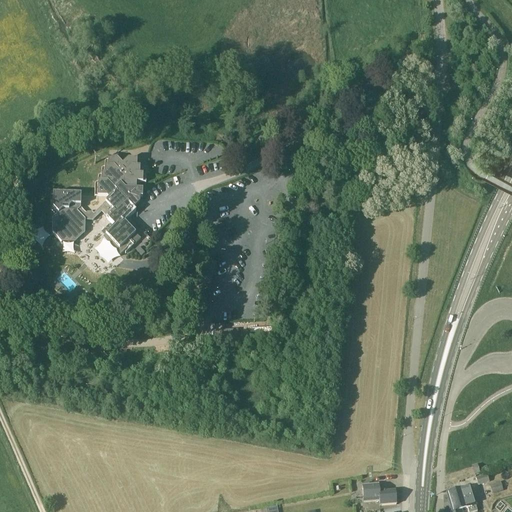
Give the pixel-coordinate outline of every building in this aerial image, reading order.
[(52,233),(52,235),(53,236),(60,243),(61,243),(62,243),(75,244),(79,239),(84,234),(85,223),(92,223),(101,214),(113,227),(102,238),(119,256),(128,247),(130,249),(140,239),(136,234),(126,225),(124,223),(129,218),(136,212),(134,209),(140,203),(140,198),(142,198),(143,191),(143,190),(136,190),(136,183),(143,183),(143,177),(143,175),(140,175),(140,169),(140,167),(137,167),(137,161),(137,160),(128,159),(122,165),(117,159),(108,159),(108,161),(108,167),(105,167),(105,169),(105,174),(101,174),(101,176),(101,182),(98,182),(98,183),(98,197),(107,197),(109,200),(93,215),(92,213),(87,213),(86,214),(80,209),(81,196),(53,195),(52,209),(58,215),(52,220),(52,233)] [(141,257),(145,254),(139,248),(136,251),(141,257)] [(198,287),(210,290),(216,266),(204,263),(198,287)] [(73,302),(77,314),(92,309),(88,297),(73,302)] [(215,346),(224,346),(224,331),(214,332),(215,346)] [(487,475),(476,478),(478,486),(490,483),(487,475)] [(501,482),(490,486),(492,495),(503,491),(501,482)] [(395,492),(387,493),(386,491),(379,492),(378,485),(362,487),(364,504),(379,502),(380,507),(396,505),(396,504),(397,503),(397,500),(396,499),(395,492)] [(473,496),(474,496),(474,495),(470,496),(468,490),(463,491),(462,490),(447,494),(452,511),(463,511),(467,511),(466,509),(476,506),(473,496)]
